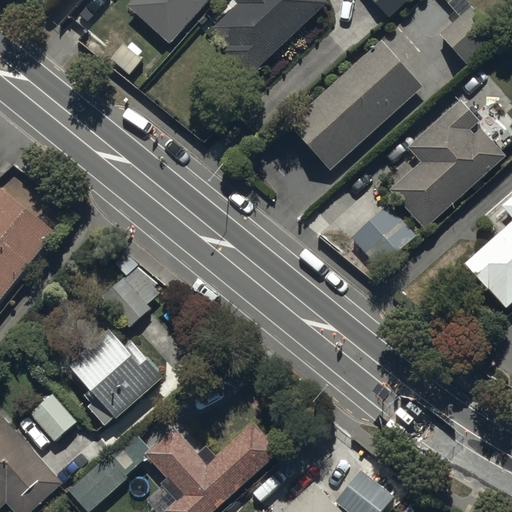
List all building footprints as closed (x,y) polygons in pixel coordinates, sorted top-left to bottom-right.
[(135,0),(129,7),(173,46),(213,0),(135,0)] [(253,80),(331,4),(326,0),(234,0),(240,6),(217,29),(235,47),(228,54),(253,80)] [(372,0),(390,20),(412,0),(372,0)] [(500,39),(466,0),(454,0),(449,5),(462,19),(442,36),(468,66),(500,39)] [(332,172),(425,89),(382,42),(290,125),(332,172)] [(391,190),(427,230),(508,159),(484,131),(477,137),(472,133),(482,124),(463,102),(410,149),(423,163),(391,190)] [(0,308),(58,234),(1,190),(0,191),(0,308)] [(511,217),(511,226),(467,265),(510,312),(511,309),(511,201),(504,208),(511,217)] [(419,239),(390,206),(352,239),(382,272),(419,239)] [(117,287),(104,299),(132,330),(144,318),(117,287)] [(134,345),(129,350),(114,333),(73,368),(95,393),(83,404),(105,429),(117,419),(119,421),(167,380),(161,373),(162,372),(151,359),(149,362),(134,345)] [(55,396),(32,415),(57,443),(79,424),(55,396)] [(35,511),(65,485),(2,416),(0,417),(0,511),(8,505),(14,511),(35,511)] [(219,511),(284,455),(255,424),(219,458),(210,448),(203,455),(202,456),(177,430),(153,453),(152,452),(147,457),(149,459),(169,481),(148,501),(157,511),(219,511)] [(130,480),(128,479),(149,459),(147,457),(152,452),(135,434),(110,457),(108,455),(84,478),(86,480),(73,493),(90,511),(94,511),(113,494),(118,500),(128,491),(124,487),(130,480)] [(385,511),(396,498),(362,472),(338,504),(348,511),(385,511)] [(342,511),(312,478),(275,511),(342,511)]
